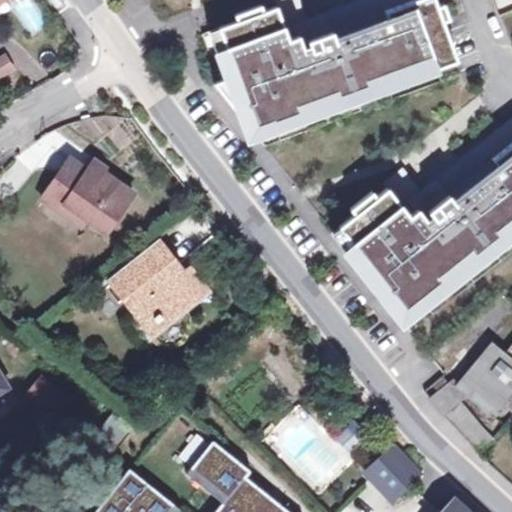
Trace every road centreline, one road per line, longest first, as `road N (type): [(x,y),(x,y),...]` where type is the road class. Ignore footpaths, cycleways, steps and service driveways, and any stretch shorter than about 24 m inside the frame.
road 1 (tertiary): [(503,511),(407,420),(130,69)]
road 2 (unknown): [(388,395),(511,278)]
road 3 (unclassified): [(0,137),(130,69)]
